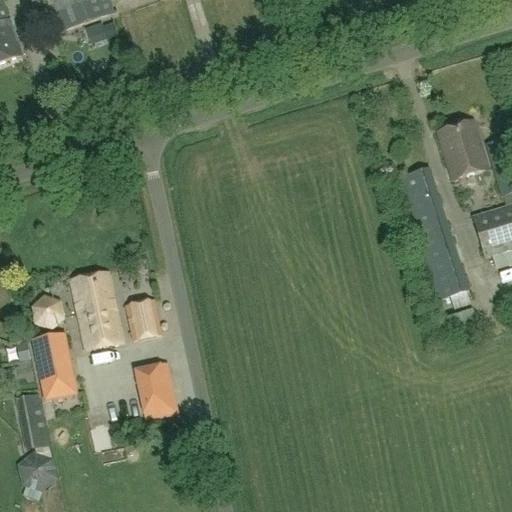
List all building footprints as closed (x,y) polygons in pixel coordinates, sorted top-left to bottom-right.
[(0,0),(0,66),(22,59),(1,0),(0,0)] [(35,0),(41,18),(56,13),(62,32),(112,15),(107,0),(35,0)] [(112,22),(99,32),(108,43),(121,34),(112,22)] [(475,123),(438,134),(451,184),(489,173),(475,123)] [(502,199),(507,197),(511,195),(511,148),(509,140),(486,146),(502,199)] [(428,171),(399,181),(439,304),(468,294),(428,171)] [(511,208),(472,221),(484,261),(511,251),(511,208)] [(86,353),(120,347),(106,276),(73,282),(86,353)] [(32,311),(36,327),(51,333),(63,322),(60,305),(45,299),(32,311)] [(498,299),(477,305),(481,318),(502,311),(498,299)] [(473,303),(444,311),(448,329),(478,322),(473,303)] [(152,304),(124,310),(131,345),(159,340),(152,304)] [(65,336),(32,343),(38,374),(71,367),(65,336)] [(179,417),(168,366),(134,373),(145,425),(179,417)] [(34,454),(17,468),(22,488),(41,495),(57,482),(53,462),(51,462),(49,449),(47,449),(45,437),(42,423),(37,400),(24,401),(34,452),(34,454)]
